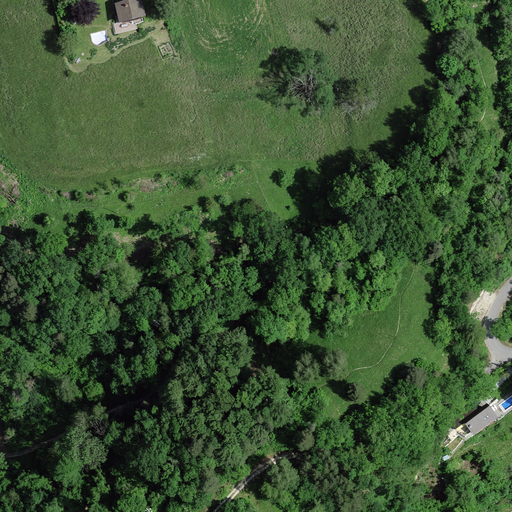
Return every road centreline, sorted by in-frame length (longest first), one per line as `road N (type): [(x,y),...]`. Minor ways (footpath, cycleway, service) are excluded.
road 1 (track): [(0,439),(71,425),(143,388),(405,198),(430,171),(451,128),(458,74),(442,0)]
road 2 (residential): [(501,351),(480,378),(425,413),(253,472),(217,511)]
